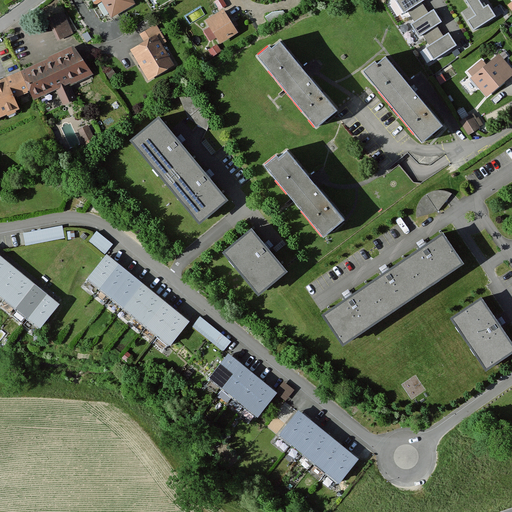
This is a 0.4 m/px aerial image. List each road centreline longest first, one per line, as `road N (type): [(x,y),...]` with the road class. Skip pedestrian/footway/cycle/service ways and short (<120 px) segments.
road 1 (residential): [(386,447),(99,222),(54,217),(0,228)]
road 2 (residential): [(511,125),(483,144),(424,149),(385,139),(353,100)]
